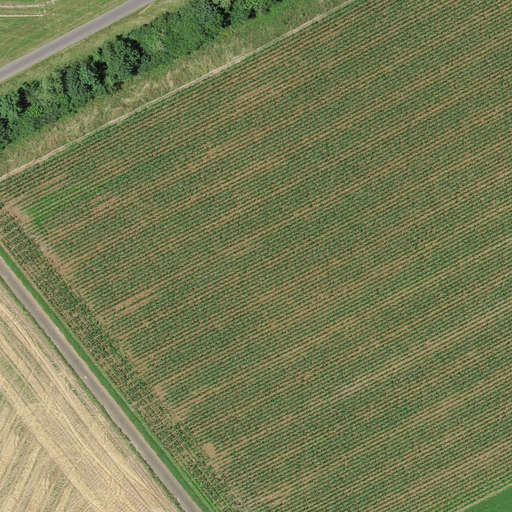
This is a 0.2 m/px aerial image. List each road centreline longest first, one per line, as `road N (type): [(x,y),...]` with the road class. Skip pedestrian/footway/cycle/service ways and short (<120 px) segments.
road 1 (unclassified): [(196,511),(0,263)]
road 2 (unclassified): [(0,80),(150,0)]
